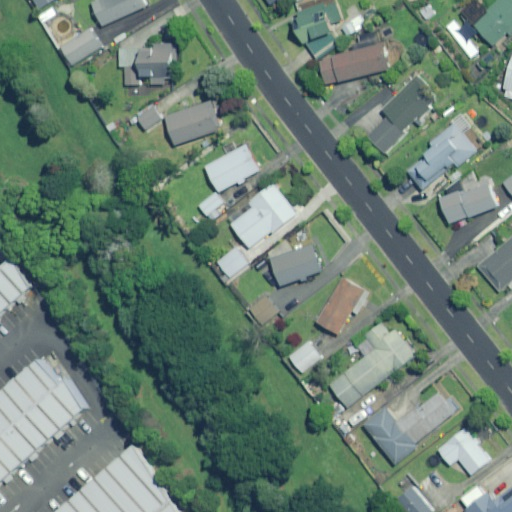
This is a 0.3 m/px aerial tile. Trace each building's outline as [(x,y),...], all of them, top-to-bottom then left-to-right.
[(56,0),(31,0),(39,11),(56,0)] [(101,0),(93,4),(104,27),(147,7),(144,0),(101,0)] [(511,0),(502,0),(474,25),(492,46),(507,33),(510,38),(511,35),(511,0)] [(300,46),(336,34),(333,27),(344,24),(337,3),(290,18),(300,46)] [(435,14),(430,5),(420,12),(426,20),(435,14)] [(480,16),(471,5),(460,13),(462,15),(455,20),(451,15),(443,21),(474,61),(482,55),(479,51),(483,48),(466,27),(480,16)] [(103,48),(92,30),(63,48),(74,66),(103,48)] [(381,45),(378,32),(359,37),(360,42),(352,44),(354,51),(320,60),(326,87),(391,71),(385,44),(381,45)] [(180,79),(180,44),(157,44),(157,50),(122,50),(121,67),(127,67),(127,85),(142,85),(142,77),(154,77),(154,85),(167,85),(167,79),(180,79)] [(503,98),(511,100),(511,51),(508,50),(505,61),(510,62),(502,90),(506,91),(503,98)] [(444,99),(422,75),(384,109),(392,117),(370,136),(386,154),(409,134),(407,132),(444,99)] [(224,130),(214,101),(166,118),(176,147),(224,130)] [(164,120),(157,107),(139,118),(147,131),(164,120)] [(432,143),(438,151),(410,171),(425,192),(480,153),(465,131),(460,123),(432,143)] [(249,182),(248,179),(262,171),(249,146),(208,167),(222,192),(241,182),(242,185),(249,182)] [(474,191),(473,187),(440,198),(449,225),(500,208),(492,184),(474,191)] [(300,215),(276,185),(253,203),(257,208),(234,225),(253,249),(275,231),(276,233),(300,215)] [(225,203),(218,194),(202,206),(214,222),(221,216),(217,210),(225,203)] [(511,286),(511,239),(479,265),(502,294),(511,286)] [(311,280),(310,277),(324,271),(315,246),(294,253),(273,262),(283,287),(303,279),(304,282),(311,280)] [(250,264),(238,249),(220,262),(232,278),(250,264)] [(0,313),(26,290),(8,260),(0,267),(0,313)] [(373,292),(348,276),(320,322),(340,335),(355,312),(359,314),(373,292)] [(280,312),(267,296),(250,309),(264,326),(280,312)] [(392,335),(385,324),(363,341),(373,355),(332,385),(349,408),(417,357),(398,331),(392,335)] [(324,359),(311,343),(292,357),(304,374),(324,359)] [(65,383),(41,356),(0,392),(0,485),(81,415),(88,408),(70,378),(65,383)] [(456,414),(440,393),(399,424),(387,409),(365,426),(384,450),(396,466),(419,448),(416,444),(456,414)] [(491,461),(467,430),(441,451),(452,466),(461,459),(473,475),(491,461)] [(175,511),(131,445),(58,511),(175,511)] [(402,494),(389,479),(381,485),(394,501),(402,494)] [(432,511),(413,489),(399,500),(409,511),(432,511)] [(511,511),(511,489),(495,503),(489,495),(467,511),(511,511)]
